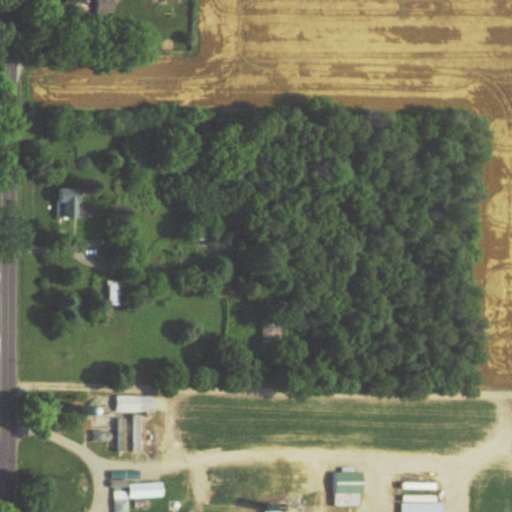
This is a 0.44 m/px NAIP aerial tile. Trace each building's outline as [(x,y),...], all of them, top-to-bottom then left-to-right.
[(56,219),(80,219),(80,189),(56,189),(56,219)] [(155,271),(207,271),(207,244),(156,244),(155,271)] [(93,280),(93,304),(109,304),(109,280),(93,280)] [(112,306),(126,306),(126,282),(112,282),(112,306)] [(261,353),(280,353),(280,322),(261,322),(261,353)] [(116,413),(154,413),(154,397),(116,397),(116,413)] [(360,508),(360,473),(333,473),(333,508),(360,508)] [(163,483),(114,485),(114,511),(128,511),(129,500),(163,499),(163,483)] [(433,485),(400,484),(399,511),(442,511),(442,505),(433,505),(433,485)]
